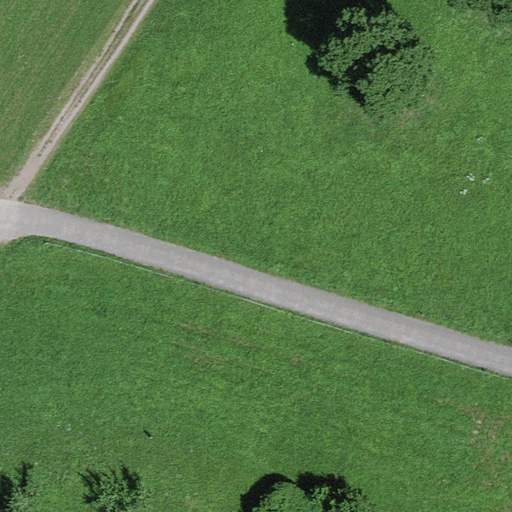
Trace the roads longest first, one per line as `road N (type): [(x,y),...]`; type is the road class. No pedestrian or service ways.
road 1 (residential): [(511,362),(0,215)]
road 2 (track): [(144,0),(0,215)]
